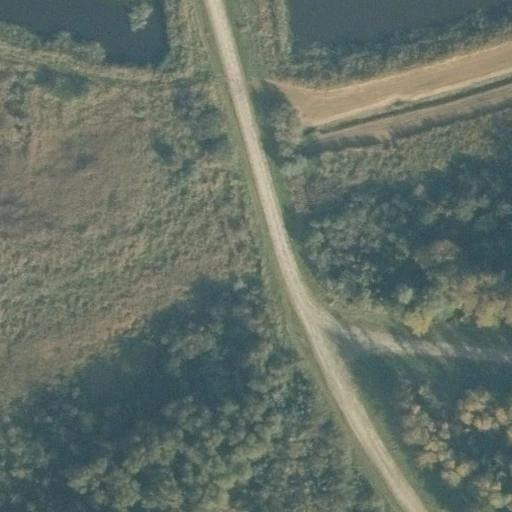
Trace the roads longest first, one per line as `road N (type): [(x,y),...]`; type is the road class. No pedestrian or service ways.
road 1 (track): [(423,511),(313,324),(215,0)]
road 2 (track): [(511,347),(313,324)]
